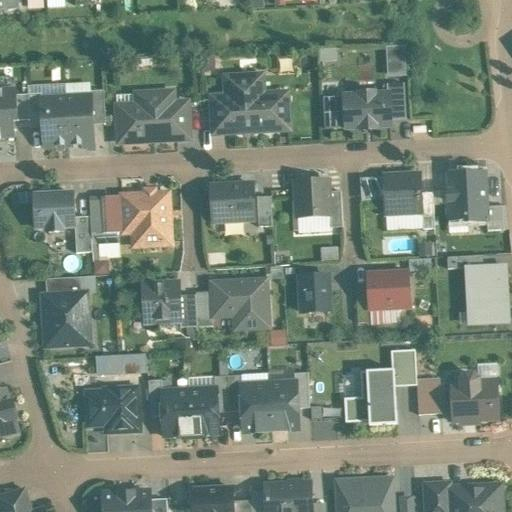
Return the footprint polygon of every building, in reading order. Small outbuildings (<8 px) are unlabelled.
[(0,0),(0,11),(20,10),(19,0),(0,0)] [(404,46),(386,48),(389,79),(407,77),(404,46)] [(288,94),(251,96),(250,77),(226,78),(227,97),(229,134),(290,131),(288,94)] [(404,84),(387,85),(387,95),(389,95),(390,121),(406,120),(404,84)] [(16,90),(0,91),(0,138),(15,138),(14,122),(18,122),(17,96),(16,90)] [(104,91),(91,92),(91,97),(92,97),(94,126),(106,125),(104,91)] [(173,93),(149,94),(150,103),(148,105),(117,107),(119,144),(175,141),(174,104),(173,93)] [(41,94),(29,95),(30,121),(30,129),(42,129),(41,100),(42,100),(41,94)] [(374,94),(359,94),(359,96),(345,97),(347,129),(361,128),(361,130),(376,130),(376,128),(391,127),(390,121),(389,95),(387,95),(374,96),(374,94)] [(29,95),(17,96),(18,122),(30,121),(29,95)] [(91,97),(66,99),(69,147),(88,146),(95,139),(94,126),(92,97),(91,97)] [(227,97),(212,98),(214,135),(229,134),(227,97)] [(42,100),(41,100),(42,129),(43,148),(69,147),(66,99),(42,100)] [(174,104),(175,141),(190,140),(188,103),(174,104)] [(448,175),(449,221),(467,219),(468,223),(488,221),(484,174),(448,175)] [(420,176),(384,178),(386,215),(422,213),(421,194),(420,176)] [(328,181),(295,183),(297,218),(330,217),(329,193),(328,181)] [(253,185),(212,187),(214,223),(255,221),(253,185)] [(341,192),(329,193),(330,217),(331,229),(343,228),(341,192)] [(73,194),(34,197),(36,229),(48,228),(48,233),(63,232),(63,227),(75,226),(75,218),(73,194)] [(169,194),(121,197),(123,234),(133,233),(134,247),(171,245),(169,194)] [(433,194),(421,194),(422,213),(422,218),(434,218),(433,194)] [(271,198),(257,198),(259,228),(273,228),(271,198)] [(117,214),(95,215),(96,235),(118,234),(117,214)] [(90,218),(75,218),(75,226),(77,254),(92,253),(90,218)] [(118,234),(96,235),(96,244),(119,243),(118,234)] [(505,267),(467,270),(469,313),(475,313),(475,325),(495,324),(495,320),(508,319),(505,267)] [(409,272),(367,275),(368,288),(369,312),(411,309),(409,272)] [(329,277),(299,279),(301,313),(331,312),(329,277)] [(46,281),(47,296),(83,294),(82,279),(46,281)] [(212,291),(213,319),(246,317),(247,331),(270,330),(268,280),(211,283),(212,291)] [(179,285),(143,287),(145,322),(180,321),(181,321),(180,297),(179,285)] [(368,288),(356,288),(358,324),(369,324),(369,312),(368,288)] [(213,319),(212,291),(196,292),(196,296),(198,328),(214,327),(213,319)] [(43,297),(46,348),(84,346),(83,320),(89,319),(87,294),(83,294),(47,296),(43,297)] [(196,296),(180,297),(181,321),(180,321),(181,329),(198,328),(196,296)] [(394,372),(395,389),(417,388),(416,381),(415,352),(391,353),(392,372),(394,372)] [(124,359),(125,375),(146,374),(145,358),(124,359)] [(362,399),(344,400),(346,424),(369,423),(369,427),(397,426),(395,389),(394,372),(392,372),(361,373),(362,399)] [(308,374),(294,375),(295,383),(296,383),(297,410),(310,409),(308,374)] [(451,387),(453,421),(499,419),(497,385),(479,386),(478,380),(473,375),(467,376),(461,380),(461,387),(451,387)] [(228,377),(215,378),(215,389),(216,389),(217,414),(230,413),(228,377)] [(242,377),(228,377),(230,413),(243,412),(241,386),(242,386),(242,377)] [(419,417),(442,416),(440,380),(416,381),(417,388),(419,417)] [(162,381),(148,382),(150,417),(163,416),(162,392),(163,392),(162,381)] [(295,383),(269,384),(271,432),(298,431),(297,410),(296,383),(295,383)] [(242,386),(241,386),(243,412),(244,434),(271,432),(269,384),(242,386)] [(137,389),(105,391),(105,393),(96,394),(88,402),(89,426),(107,425),(107,429),(122,428),(122,432),(139,431),(137,389)] [(215,389),(189,391),(191,436),(219,435),(217,414),(216,389),(215,389)] [(0,392),(0,437),(17,433),(13,419),(16,418),(12,404),(9,405),(5,391),(0,392)] [(163,392),(162,392),(163,416),(164,438),(191,436),(189,391),(163,392)] [(393,511),(392,480),(337,483),(338,511),(393,511)] [(312,511),(311,484),(265,487),(266,511),(312,511)] [(450,485),(425,486),(426,511),(448,511),(448,490),(450,490),(450,485)] [(450,490),(448,490),(448,511),(501,511),(500,487),(450,490)] [(233,488),(193,490),(193,511),(233,511),(233,503),(233,488)] [(29,511),(24,493),(0,499),(0,504),(2,511),(29,511)] [(150,493),(103,496),(104,508),(99,508),(99,511),(151,511),(150,501),(150,493)] [(167,511),(167,500),(150,501),(151,511),(167,511)] [(413,511),(412,501),(401,502),(401,511),(413,511)] [(251,511),(251,502),(233,503),(233,511),(251,511)]
